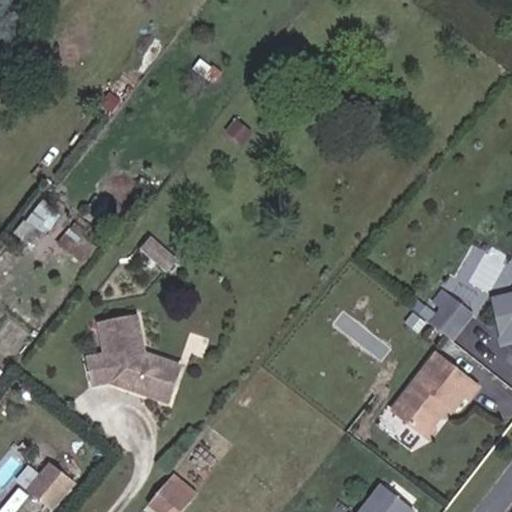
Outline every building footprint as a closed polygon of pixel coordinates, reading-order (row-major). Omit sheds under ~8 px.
[(119,118),(128,106),(117,97),(108,110),(119,118)] [(90,259),(98,249),(72,230),(65,240),(90,259)] [(470,345),(490,320),(468,303),(448,328),(470,345)] [(122,388),(180,404),(188,372),(153,362),(151,350),(147,350),(142,324),(112,331),(117,357),(96,362),(102,392),(122,388)] [(153,362),(188,372),(190,363),(151,350),(153,362)] [(456,360),(411,417),(444,442),(463,419),(463,414),(466,411),(474,417),(484,403),(488,406),(498,393),(456,360)] [(449,446),(474,417),(466,411),(463,414),(463,419),(444,442),(449,446)] [(63,467),(40,496),(60,511),(68,511),(89,487),(63,467)] [(174,490),(198,511),(208,500),(184,478),(174,490)] [(158,509),(160,511),(198,511),(174,490),(158,509)] [(424,511),(398,491),(381,511),(424,511)]
